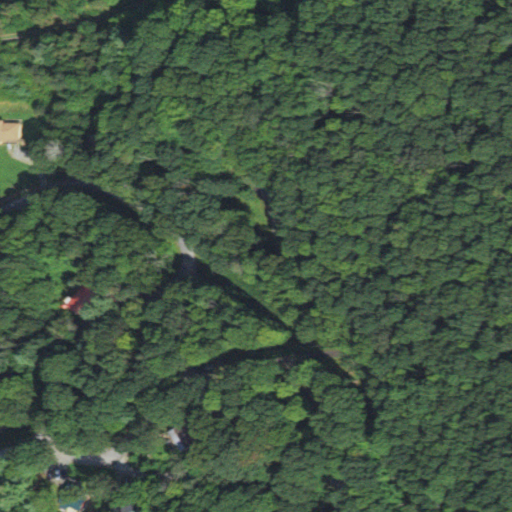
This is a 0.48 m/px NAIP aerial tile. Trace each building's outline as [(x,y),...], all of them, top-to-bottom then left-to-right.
[(0,144),(14,144),(14,122),(0,122),(0,144)] [(81,317),(95,294),(81,286),(67,308),(81,317)] [(9,374),(0,390),(14,399),(23,383),(9,374)] [(204,442),(194,419),(173,428),(183,451),(204,442)] [(0,493),(0,511),(9,511),(8,493),(0,493)]
